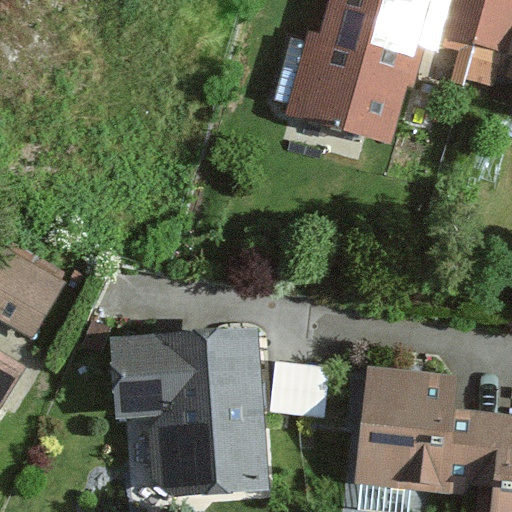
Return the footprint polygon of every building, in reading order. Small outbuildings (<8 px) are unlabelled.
[(98,0),(0,0),(0,36),(10,36),(10,79),(99,79),(98,0)] [(311,32),(289,110),(386,137),(424,0),(334,0),(324,36),(311,32)] [(511,0),(456,0),(448,35),(464,39),(457,68),(494,77),(511,4),(511,0)] [(0,257),(0,310),(36,330),(59,290),(0,257)] [(111,325),(91,318),(82,343),(102,350),(111,325)] [(249,334),(118,343),(123,407),(162,404),(168,482),(259,476),(249,334)] [(0,400),(19,368),(0,357),(0,400)] [(328,366),(276,361),(271,410),(323,415),(328,366)] [(453,386),(372,377),(363,466),(496,480),(492,511),(511,511),(511,419),(450,412),(453,386)]
